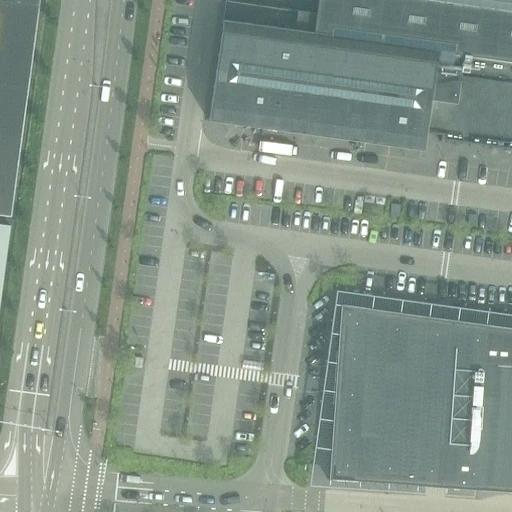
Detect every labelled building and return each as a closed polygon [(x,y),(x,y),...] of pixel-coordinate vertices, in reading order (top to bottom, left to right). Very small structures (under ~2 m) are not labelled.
[(0,0),(0,216),(11,218),(39,8),(39,0),(0,0)] [(511,0),(317,0),(315,15),(314,14),(314,15),(313,15),(300,13),(300,12),(297,12),(297,13),(281,11),(281,10),(279,9),(278,10),(264,8),(264,7),(262,7),(261,8),(247,6),(247,5),(244,5),(244,6),(228,3),(229,2),(225,2),(225,5),(226,5),(223,22),(222,21),(222,24),(223,24),(221,34),(220,38),(221,38),(218,54),(217,57),(218,57),(216,70),(215,70),(215,73),(216,73),(214,86),(213,86),(213,89),(211,102),(210,105),(211,105),(209,118),(208,118),(208,122),(211,122),(224,123),(224,124),(227,125),(228,124),(243,126),(243,127),(247,127),(247,126),(261,128),(261,129),(264,130),(264,129),(280,131),(280,132),(282,132),(282,131),(297,133),(297,134),(299,135),(299,134),(314,136),(314,137),(316,137),(316,136),(331,138),(331,139),(333,139),(348,141),(350,142),(351,141),(365,143),(365,144),(367,144),(368,143),(386,146),(386,147),(389,147),(389,146),(403,148),(403,149),(406,149),(421,151),(423,152),(424,148),(423,148),(425,134),(440,136),(439,142),(441,142),(443,143),(443,141),(445,142),(445,143),(451,144),(452,143),(453,143),(453,144),(460,145),(460,144),(469,145),(468,146),(479,148),(479,146),(482,147),(482,148),(487,149),(487,148),(489,148),(489,149),(503,151),(503,150),(504,150),(504,151),(511,152),(511,151),(511,150),(511,0)] [(0,227),(0,298),(10,229),(0,227)] [(416,487),(474,490),(486,327),(486,325),(484,325),(484,326),(457,323),(458,321),(455,321),(455,322),(429,319),(429,317),(427,317),(427,318),(400,315),(400,313),(398,313),(398,314),(371,311),(372,309),(370,309),(369,310),(342,306),(342,305),(339,304),(339,307),(341,307),(339,334),(338,334),(337,334),(337,336),(338,336),(339,336),(337,363),(335,362),(335,365),(337,365),(335,391),(333,391),(333,393),(335,394),(333,420),(331,420),(331,422),(333,422),(331,449),(329,449),(329,451),(331,451),(329,478),(328,478),(327,479),(327,480),(330,481),(330,479),(358,481),(358,483),(360,483),(360,481),(386,483),(386,484),(388,485),(389,483),(416,485),(416,487)] [(511,330),(486,327),(474,490),(511,493),(511,330)]
